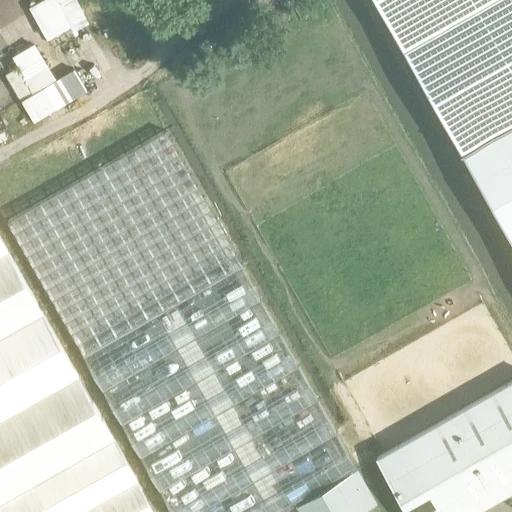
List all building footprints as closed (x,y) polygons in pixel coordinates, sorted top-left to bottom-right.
[(90,19),(80,0),(35,0),(32,2),(48,35),(75,22),(77,26),(90,19)] [(89,89),(77,65),(58,75),(38,39),(13,53),(19,64),(8,70),(34,119),(89,89)] [(240,265),(241,264),(164,129),(8,219),(85,353),(84,354),(173,511),(359,511),(376,502),(240,265)] [(155,511),(137,480),(114,438),(0,236),(0,511),(155,511)] [(511,379),(377,457),(408,511),(472,511),(511,489),(511,379)]
